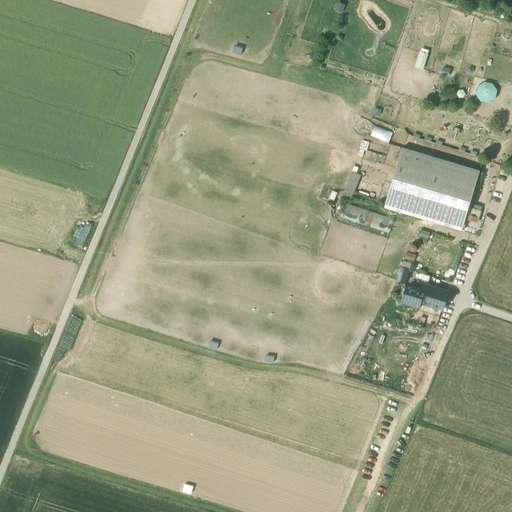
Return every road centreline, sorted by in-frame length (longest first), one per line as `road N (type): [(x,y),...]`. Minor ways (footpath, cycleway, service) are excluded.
road 1 (unclassified): [(193,0),(0,478)]
road 2 (track): [(461,301),(374,511)]
